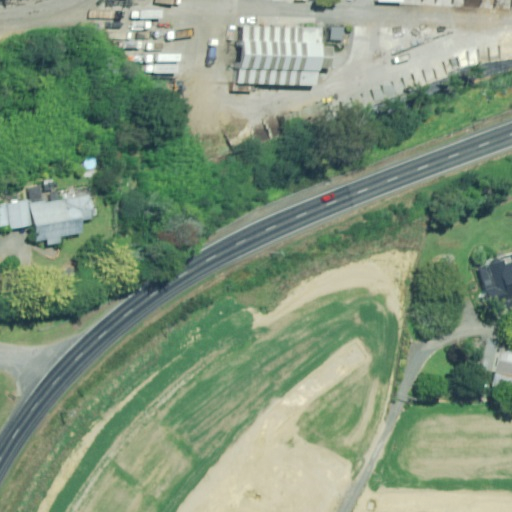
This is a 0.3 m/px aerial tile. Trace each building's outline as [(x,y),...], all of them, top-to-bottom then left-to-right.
[(317,33),(238,31),(236,85),(316,87),(317,33)] [(90,218),(87,195),(29,204),(34,241),(45,240),(46,245),(60,243),(59,237),(80,233),(78,220),(90,218)] [(27,226),(24,201),(6,204),(9,229),(27,226)] [(486,299),(492,297),(494,304),(487,306),(492,319),(511,312),(511,251),(474,264),(486,299)] [(511,350),(501,348),(493,387),(511,391),(511,350)]
